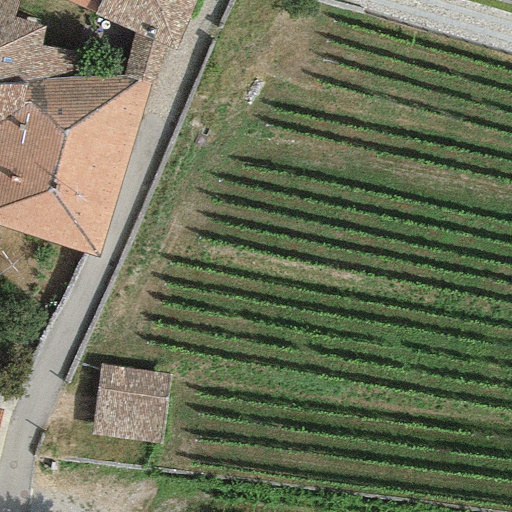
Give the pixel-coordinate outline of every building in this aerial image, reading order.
[(0,0),(0,122),(25,109),(32,81),(74,81),(82,53),(37,52),(40,28),(12,18),(16,0),(0,0)] [(60,0),(94,14),(100,0),(60,0)] [(194,0),(100,0),(94,14),(137,34),(164,47),(174,52),(194,0)] [(122,76),(74,81),(32,81),(25,109),(0,122),(0,227),(95,255),(164,47),(137,34),(122,76)] [(167,379),(95,368),(84,439),(157,450),(167,379)]
